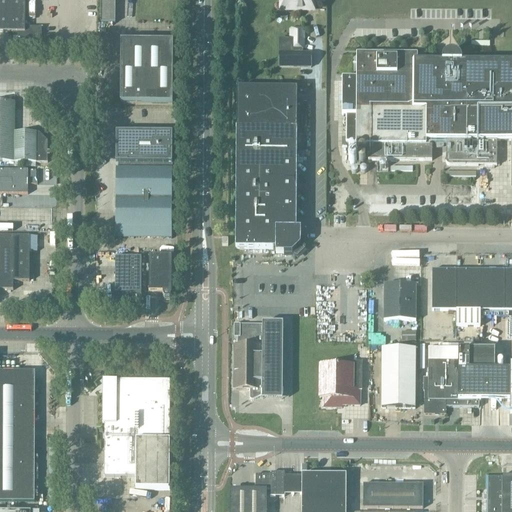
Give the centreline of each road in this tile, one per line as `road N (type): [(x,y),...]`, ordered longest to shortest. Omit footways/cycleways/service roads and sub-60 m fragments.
road 1 (unknown): [(380,236),(335,147),(342,42),(359,26),(479,25)]
road 2 (unclassified): [(74,334),(76,72),(0,72)]
road 3 (secondary): [(202,219),(204,0)]
road 4 (unknown): [(324,235),(314,209),(315,27)]
road 5 (tertiary): [(456,445),(248,443)]
road 6 (unclassified): [(315,235),(511,238)]
road 7 (unclassified): [(74,334),(76,511)]
